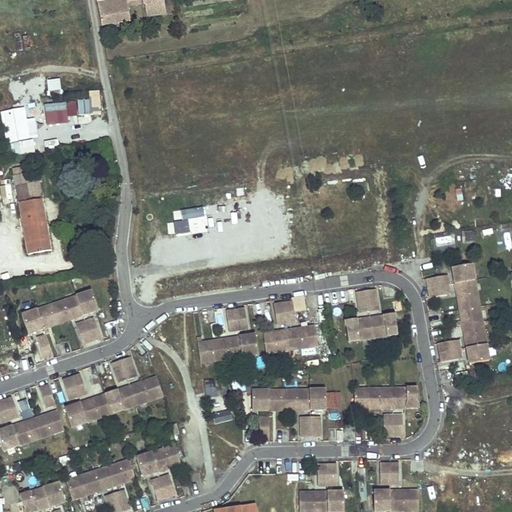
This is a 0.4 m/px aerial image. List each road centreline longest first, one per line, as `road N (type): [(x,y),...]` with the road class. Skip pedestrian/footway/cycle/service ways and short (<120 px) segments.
road 1 (residential): [(144,322),(190,302),(396,278),(420,308),(435,396),(432,426),(415,446),(258,452),(216,494),(169,511)]
road 2 (residential): [(144,322),(126,290),(124,181),(91,0)]
road 3 (residential): [(0,387),(112,348),(144,322)]
